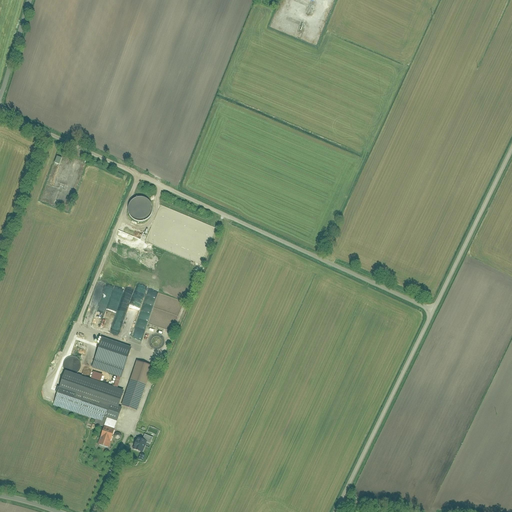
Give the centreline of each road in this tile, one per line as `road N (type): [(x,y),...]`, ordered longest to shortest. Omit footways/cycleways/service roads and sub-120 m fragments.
road 1 (unclassified): [(0,108),(433,313)]
road 2 (track): [(50,390),(140,174)]
road 3 (unclassified): [(433,313),(336,511)]
road 4 (unclassified): [(511,150),(433,313)]
